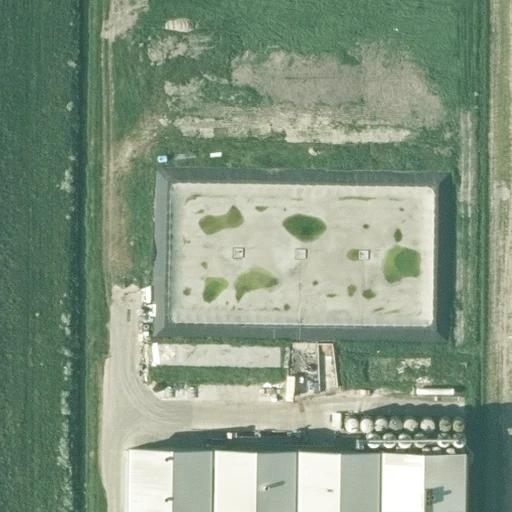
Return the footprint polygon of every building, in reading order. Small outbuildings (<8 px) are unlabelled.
[(361,186),(360,158),(346,159),(347,187),(361,186)] [(341,270),(350,275),(362,257),(353,252),(341,270)] [(294,261),(298,290),(320,287),(315,257),(294,261)] [(133,295),(106,294),(104,329),(125,330),(126,310),(132,310),(133,295)] [(270,302),(271,314),(299,312),(298,301),(270,302)] [(234,350),(235,319),(222,318),(220,349),(234,350)] [(184,357),(189,375),(221,365),(211,334),(197,339),(201,352),(184,357)] [(128,452),(126,511),(463,511),(464,457),(128,452)]
